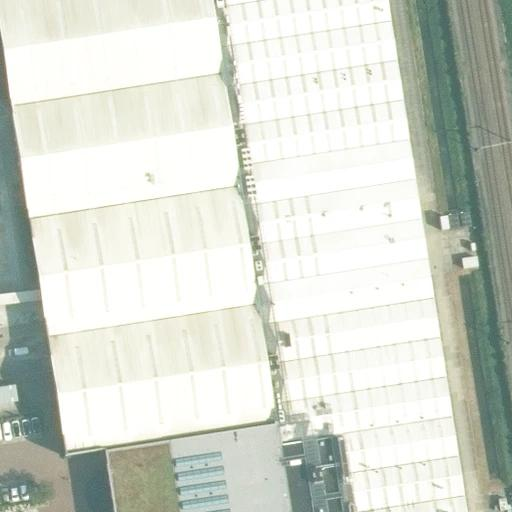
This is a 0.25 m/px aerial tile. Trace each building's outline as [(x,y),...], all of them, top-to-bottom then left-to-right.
[(0,0),(0,48),(5,79),(12,125),(25,208),(36,280),(45,337),(45,340),(254,307),(259,307),(427,281),(400,112),(392,66),(381,0),(0,0)] [(462,511),(427,281),(259,307),(277,424),(290,511),(462,511)] [(254,307),(45,340),(64,457),(103,451),(277,424),(259,307),(254,307)] [(0,402),(19,400),(17,384),(0,385),(0,402)] [(290,511),(277,424),(103,451),(105,466),(104,466),(111,511),(290,511)]
